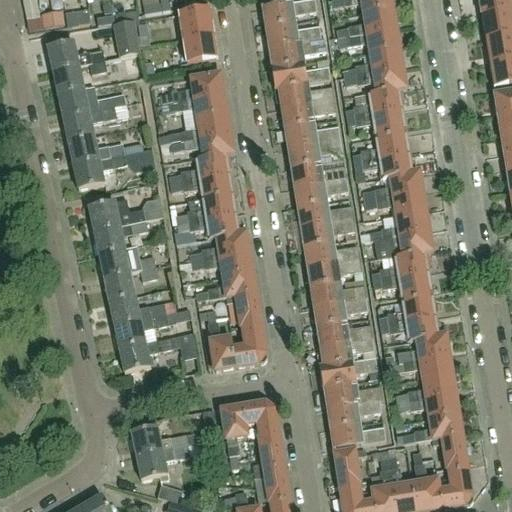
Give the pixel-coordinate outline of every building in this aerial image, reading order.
[(159,0),(161,8),(162,17),(171,15),(168,0),(159,0)] [(209,8),(207,0),(199,0),(201,9),(209,8)] [(394,15),(391,0),(352,0),(344,1),(344,3),(345,10),(346,12),(363,9),(364,19),(394,15)] [(511,15),(511,9),(510,0),(478,0),(481,20),(511,15)] [(345,10),(344,3),(332,4),(334,12),(345,10)] [(293,20),(316,17),(314,4),(262,12),(265,33),(294,28),(293,20)] [(162,17),(161,8),(144,11),(145,19),(162,17)] [(65,18),(68,32),(91,28),(89,14),(65,18)] [(215,39),(211,14),(179,19),(183,44),(215,39)] [(41,19),(44,34),(66,30),(63,15),(41,19)] [(397,35),(394,15),(364,19),(366,29),(349,32),(349,33),(350,41),(346,42),(347,43),(350,43),(397,35)] [(511,39),(511,15),(481,20),(485,44),(511,39)] [(116,19),(118,29),(127,27),(125,16),(116,19)] [(115,28),(114,20),(97,23),(98,31),(115,28)] [(114,31),(120,62),(141,58),(135,27),(114,31)] [(320,44),(318,31),(295,35),(294,28),(265,33),(269,53),(323,44),(323,43),(320,44)] [(147,29),(138,30),(140,42),(148,41),(147,29)] [(350,41),(349,33),(337,35),(339,43),(346,42),(350,41)] [(400,55),(397,35),(350,43),(352,53),(369,50),(371,60),(400,55)] [(219,63),(215,39),(183,44),(187,68),(219,63)] [(511,63),(511,39),(485,44),(489,68),(511,63)] [(346,42),(339,43),(340,54),(348,53),(348,51),(347,43),(346,42)] [(302,61),(325,57),(323,44),(269,53),(272,73),(303,68),(302,61)] [(89,69),(87,59),(77,61),(74,47),(48,53),(53,77),(80,71),(89,69)] [(36,54),(40,74),(49,73),(45,52),(36,54)] [(87,59),(89,69),(105,66),(103,55),(87,59)] [(404,75),(400,55),(371,60),(372,68),(355,71),(355,73),(357,83),(404,75)] [(511,88),(511,63),(489,68),(492,92),(511,88)] [(107,77),(105,66),(89,69),(92,80),(107,77)] [(144,68),(147,81),(155,79),(153,66),(144,68)] [(330,84),(328,73),(305,76),(303,68),(272,73),(271,73),(274,93),(330,84)] [(85,95),(80,71),(53,77),(59,101),(85,95)] [(344,75),(345,85),(357,83),(355,73),(344,75)] [(407,93),(404,75),(357,83),(358,89),(358,90),(375,87),(377,97),(369,98),(369,99),(369,102),(402,96),(401,94),(407,93)] [(224,100),(221,79),(191,84),(193,94),(175,97),(177,107),(224,100)] [(333,104),(331,92),(308,96),(307,89),(330,85),(330,84),(274,93),(276,106),(280,106),(281,113),(333,104)] [(125,111),(123,100),(97,105),(94,93),(85,95),(59,101),(64,124),(115,113),(125,111)] [(511,95),(494,99),(498,119),(511,116),(511,95)] [(402,117),(401,107),(403,107),(402,96),(369,102),(369,99),(355,101),(357,111),(354,112),(354,114),(356,124),(402,117)] [(172,97),(161,99),(162,108),(174,106),(172,97)] [(228,119),(224,100),(177,107),(165,109),(167,119),(196,114),(198,124),(228,119)] [(312,121),(335,117),(333,104),(281,113),(284,133),(313,128),(312,121)] [(95,142),(92,129),(117,124),(115,113),(64,124),(69,147),(95,142)] [(347,115),(348,126),(356,124),(354,114),(347,115)] [(511,137),(511,116),(498,119),(501,139),(511,137)] [(406,137),(402,117),(356,124),(357,130),(357,131),(374,129),(376,142),(406,137)] [(231,139),(228,119),(198,124),(199,134),(183,137),(183,138),(184,146),(180,146),(180,147),(183,147),(231,139)] [(340,144),(338,132),(315,136),(313,128),(284,133),(287,153),(340,144)] [(409,157),(406,137),(376,142),(378,153),(361,156),(361,158),(362,165),(409,157)] [(511,137),(501,139),(504,159),(511,158),(511,137)] [(184,146),(183,138),(171,140),(172,148),(180,146),(184,146)] [(234,159),(231,139),(183,147),(185,155),(185,157),(202,154),(204,163),(204,164),(229,160),(234,159)] [(171,140),(159,142),(160,150),(172,148),(171,140)] [(125,160),(125,159),(123,149),(98,155),(95,142),(69,147),(74,171),(125,160)] [(319,161),(342,157),(340,144),(287,153),(291,173),(320,168),(319,161)] [(180,147),(172,149),(173,157),(185,155),(183,147),(180,147)] [(105,189),(102,176),(128,171),(135,178),(157,173),(152,154),(125,159),(125,160),(74,171),(79,195),(105,189)] [(415,177),(413,165),(410,165),(409,157),(362,165),(364,176),(381,173),(383,182),(415,177)] [(229,180),(228,173),(231,172),(229,160),(204,164),(204,163),(196,165),(197,175),(181,178),(181,180),(183,188),(229,180)] [(364,176),(362,165),(355,166),(357,177),(364,176)] [(346,184),(344,171),(321,175),(320,168),(291,173),(294,193),(346,184)] [(383,182),(383,183),(391,182),(392,192),(375,194),(377,204),(423,196),(420,176),(415,177),(383,182)] [(170,182),(171,189),(183,188),(181,180),(170,182)] [(232,200),(229,180),(183,188),(184,196),(185,199),(200,196),(202,205),(232,200)] [(325,201),(348,197),(346,184),(294,193),(297,213),(326,208),(325,201)] [(184,196),(183,188),(171,189),(173,198),(184,196)] [(359,207),(365,206),(377,204),(375,194),(358,197),(359,207)] [(427,216),(423,196),(377,204),(378,212),(379,214),(395,211),(397,221),(427,216)] [(235,220),(232,200),(202,205),(204,216),(187,219),(187,220),(188,227),(235,220)] [(146,226),(163,222),(159,203),(145,206),(142,214),(142,215),(128,218),(125,205),(115,207),(89,213),(94,237),(146,226)] [(378,212),(377,204),(365,206),(366,214),(378,212)] [(353,224),(351,212),(328,215),(326,208),(297,213),(301,233),(353,224)] [(430,237),(427,216),(397,221),(399,231),(382,234),(382,235),(383,243),(375,244),(375,246),(430,237)] [(174,229),(183,228),(188,227),(187,220),(187,219),(173,221),(174,229)] [(241,238),(239,226),(236,226),(235,220),(188,227),(189,235),(190,238),(207,235),(208,244),(246,238),(246,237),(241,238)] [(332,241),(355,237),(353,224),(301,233),(304,253),(333,248),(332,241)] [(125,255),(123,242),(148,237),(146,226),(94,237),(99,261),(125,255)] [(189,235),(188,227),(183,228),(174,229),(175,237),(189,235)] [(383,243),(382,235),(361,239),(362,247),(372,245),(375,244),(383,243)] [(433,256),(430,237),(375,246),(378,264),(395,262),(395,263),(428,258),(428,257),(433,256)] [(249,258),(246,238),(208,244),(209,245),(216,244),(218,253),(201,256),(202,258),(203,265),(249,258)] [(359,264),(357,252),(334,255),(333,248),(304,253),(307,273),(359,264)] [(130,278),(125,255),(99,261),(104,284),(130,278)] [(190,260),(191,267),(203,265),(202,258),(190,260)] [(253,277),(249,258),(203,265),(204,274),(204,275),(221,273),(223,283),(253,277)] [(429,278),(427,270),(430,270),(428,258),(395,263),(397,272),(380,275),(381,277),(372,279),(374,287),(429,278)] [(138,265),(140,276),(155,273),(153,262),(138,265)] [(338,280),(354,277),(355,285),(363,284),(361,276),(359,264),(307,273),(310,293),(340,288),(338,280)] [(204,274),(203,265),(191,267),(179,269),(180,276),(192,274),(192,276),(204,274)] [(158,284),(155,273),(140,276),(143,287),(158,284)] [(256,298),(253,277),(223,283),(224,292),(207,295),(208,297),(196,299),(197,306),(209,305),(209,306),(225,303),(256,298)] [(135,302),(130,278),(104,284),(109,308),(135,302)] [(432,298),(429,278),(374,287),(375,294),(383,293),(383,294),(400,291),(402,303),(432,298)] [(366,304),(364,290),(340,294),(340,288),(310,293),(314,313),(366,304)] [(261,328),(256,298),(225,303),(226,309),(237,307),(241,332),(242,331),(261,328)] [(435,319),(432,298),(402,303),(405,316),(388,319),(388,321),(389,326),(435,319)] [(166,320),(163,309),(138,314),(135,302),(109,308),(114,331),(166,320)] [(345,320),(368,316),(366,304),(314,313),(317,333),(346,328),(345,320)] [(216,328),(214,316),(206,318),(208,329),(216,328)] [(145,349),(143,336),(176,329),(174,318),(166,320),(114,331),(119,355),(146,349),(145,349)] [(441,338),(439,328),(437,329),(435,319),(389,326),(390,337),(391,339),(408,336),(409,344),(441,338)] [(390,337),(389,326),(380,328),(382,338),(390,337)] [(242,371),(239,353),(233,354),(231,343),(220,345),(218,328),(216,328),(208,329),(207,329),(216,376),(242,371)] [(267,364),(261,328),(242,331),(246,352),(239,353),(242,371),(264,368),(267,364)] [(372,344),(370,331),(347,335),(346,328),(317,333),(320,353),(372,344)] [(449,358),(446,339),(441,340),(441,338),(409,344),(409,346),(417,345),(419,352),(401,355),(403,365),(449,358)] [(181,352),(178,341),(145,349),(146,349),(148,360),(158,358),(157,357),(181,352)] [(351,360),(374,356),(372,344),(320,353),(321,359),(318,360),(320,374),(376,365),(375,363),(352,367),(351,360)] [(151,373),(148,360),(146,349),(119,355),(124,379),(151,373)] [(453,378),(449,358),(403,365),(399,366),(400,369),(404,368),(405,376),(422,374),(424,383),(453,378)] [(386,370),(396,368),(394,361),(385,363),(386,370)] [(354,381),(378,377),(376,365),(320,374),(323,393),(324,393),(324,394),(355,389),(354,381)] [(404,368),(400,369),(392,370),(393,378),(405,376),(404,368)] [(456,398),(453,378),(424,383),(425,394),(408,397),(409,397),(410,406),(456,398)] [(382,405),(380,392),(357,396),(355,389),(324,394),(328,414),(379,405),(382,405)] [(410,406),(409,397),(397,399),(398,407),(406,406),(409,406),(410,406)] [(411,415),(411,416),(428,413),(430,423),(459,418),(456,398),(410,406),(409,406),(411,415)] [(359,423),(382,419),(379,405),(328,414),(331,434),(360,429),(359,423)] [(406,406),(398,407),(400,416),(411,415),(409,406),(406,406)] [(280,442),(275,410),(271,407),(243,412),(246,431),(259,428),(262,445),(280,442)] [(248,442),(246,431),(243,412),(222,415),(230,462),(238,460),(239,460),(237,444),(248,442)] [(463,439),(459,418),(430,423),(432,434),(414,437),(415,438),(416,446),(432,444),(463,439)] [(386,446),(384,433),(361,437),(360,429),(331,434),(334,454),(386,446)] [(188,452),(186,440),(160,446),(157,432),(131,438),(136,462),(188,452)] [(206,447),(218,445),(216,433),(204,435),(206,447)] [(416,446),(415,438),(403,440),(404,448),(416,446)] [(468,470),(463,439),(432,444),(433,450),(443,449),(447,474),(449,473),(468,470)] [(280,442),(262,445),(260,445),(265,470),(254,471),(255,477),(285,472),(280,442)] [(168,481),(165,467),(190,461),(188,452),(136,462),(141,486),(168,481)] [(360,487),(356,463),(366,461),(365,454),(335,459),(340,491),(359,488),(360,487)] [(423,470),(421,458),(413,459),(415,471),(423,470)] [(240,472),(238,460),(230,462),(232,473),(240,472)] [(397,462),(388,463),(390,475),(399,474),(397,462)] [(383,477),(390,475),(388,463),(381,465),(383,477)] [(447,511),(445,495),(440,495),(438,484),(427,486),(425,469),(423,470),(415,471),(421,511),(447,511)] [(473,506),(468,470),(449,473),(452,493),(445,495),(447,511),(456,511),(470,510),(473,506)] [(421,511),(415,471),(414,471),(417,488),(403,490),(400,474),(399,474),(390,475),(396,511),(421,511)] [(290,504),(285,472),(255,477),(256,484),(267,482),(271,507),(272,507),(290,504)] [(396,511),(390,475),(383,477),(381,477),(384,493),(373,495),(375,506),(369,507),(370,511),(396,511)] [(370,511),(369,507),(362,508),(359,488),(340,491),(343,511),(370,511)] [(179,509),(183,496),(162,490),(158,502),(179,509)] [(249,511),(247,499),(237,500),(237,501),(238,509),(238,511),(249,511)] [(107,511),(101,501),(82,511),(107,511)] [(220,511),(238,509),(237,501),(218,504),(217,511),(220,511)]
